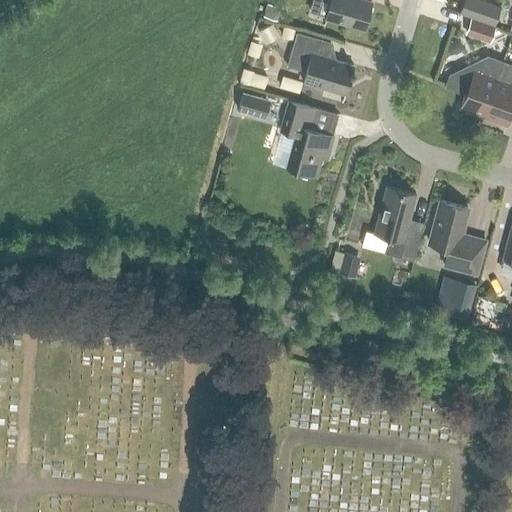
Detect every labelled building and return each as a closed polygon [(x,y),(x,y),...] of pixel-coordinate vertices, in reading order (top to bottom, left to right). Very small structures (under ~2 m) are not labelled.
[(326,17),(364,28),(372,3),(361,0),(322,0),(330,2),(326,17)] [(501,6),(482,0),(464,0),(460,13),(494,25),(501,6)] [(263,16),(278,20),(281,8),(267,4),(263,16)] [(470,18),(465,34),(490,42),(495,26),(470,18)] [(272,23),(258,30),(266,45),(280,38),(272,23)] [(294,29),(284,27),(282,37),(292,39),(294,29)] [(345,95),(354,66),(319,56),(323,40),(296,33),(287,66),(306,72),(303,82),(345,95)] [(460,108),(483,116),(497,79),(503,63),(487,58),(451,75),(447,86),(466,93),(460,108)] [(302,82),(282,76),(279,87),(298,93),(302,82)] [(511,84),(497,79),(483,116),(507,125),(511,111),(511,84)] [(265,119),(271,100),(242,92),(237,111),(265,119)] [(288,101),(280,130),(295,135),(286,167),(316,176),(324,148),(330,149),(334,135),(309,129),(315,108),(288,101)] [(416,194),(386,186),(374,233),(392,238),(388,254),(413,260),(421,228),(408,225),(416,194)] [(429,243),(448,249),(444,265),(476,274),(485,240),(461,234),(468,208),(441,201),(429,243)] [(511,223),(502,259),(511,261),(511,223)] [(344,253),(339,273),(351,276),(356,256),(344,253)] [(453,292),(445,290),(440,311),(467,319),(475,290),(456,284),(453,292)] [(218,511),(220,511),(222,489),(204,488),(202,511),(218,511)]
